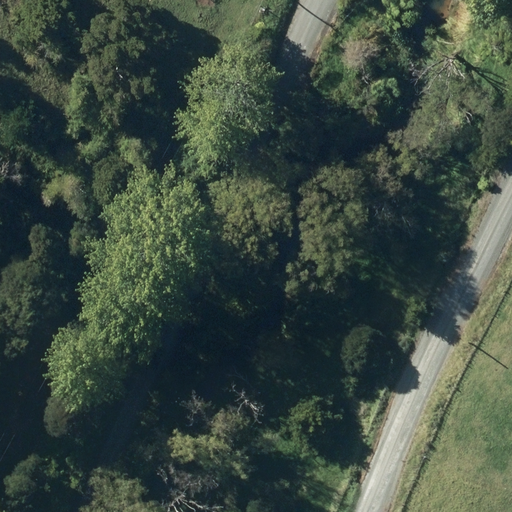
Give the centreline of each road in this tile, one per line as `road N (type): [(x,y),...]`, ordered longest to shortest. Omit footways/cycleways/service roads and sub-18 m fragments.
road 1 (unclassified): [(78,511),(333,0)]
road 2 (unclassified): [(367,511),(475,275),(511,213)]
